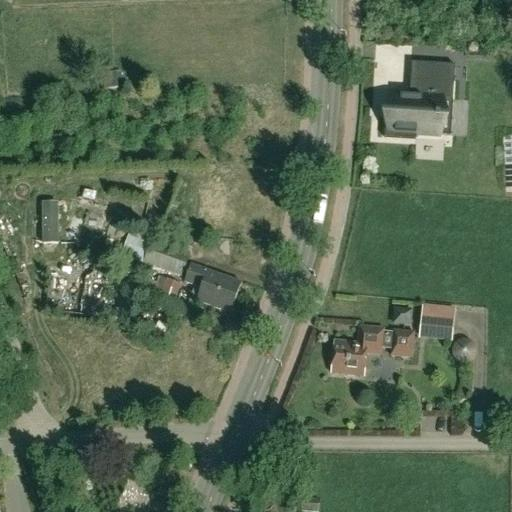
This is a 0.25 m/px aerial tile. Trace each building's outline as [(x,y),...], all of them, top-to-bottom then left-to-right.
[(438,136),(440,100),(452,100),(453,83),(454,65),(431,64),(430,80),(418,79),(417,97),(392,96),(391,120),(385,120),(384,138),(415,140),(415,134),(438,136)] [(99,201),(100,190),(90,188),(87,216),(106,218),(108,202),(99,201)] [(58,204),(41,204),(42,246),(57,247),(58,204)] [(166,235),(142,226),(139,236),(129,232),(121,256),(181,278),(190,255),(162,245),(166,235)] [(230,312),(241,284),(189,265),(183,282),(194,286),(191,296),(198,298),(196,302),(230,314),(230,312)] [(53,312),(86,313),(86,315),(126,316),(128,280),(54,277),(53,312)] [(137,296),(171,309),(180,286),(159,278),(157,284),(143,279),(137,296)] [(451,342),(455,308),(422,305),(418,339),(451,342)] [(409,326),(410,312),(394,310),(393,324),(409,326)] [(410,358),(413,333),(359,327),(358,345),(333,342),(329,374),(364,378),(366,354),(381,355),(382,348),(391,349),(390,356),(410,358)] [(317,511),(319,499),(301,498),(300,511),(317,511)]
